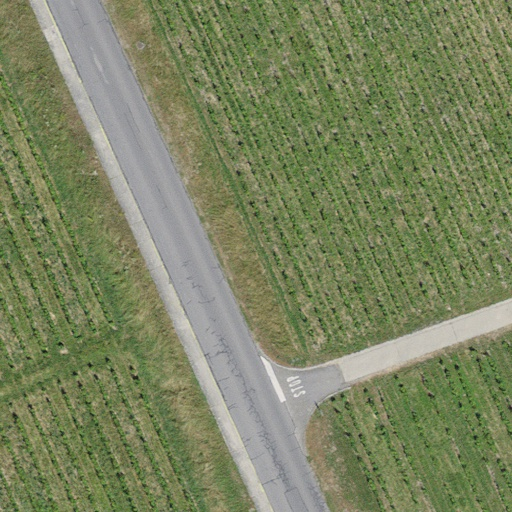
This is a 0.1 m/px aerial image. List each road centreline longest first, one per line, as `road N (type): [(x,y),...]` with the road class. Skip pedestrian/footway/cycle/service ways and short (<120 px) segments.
road 1 (unclassified): [(302,511),(74,0)]
road 2 (track): [(254,403),(511,312)]
